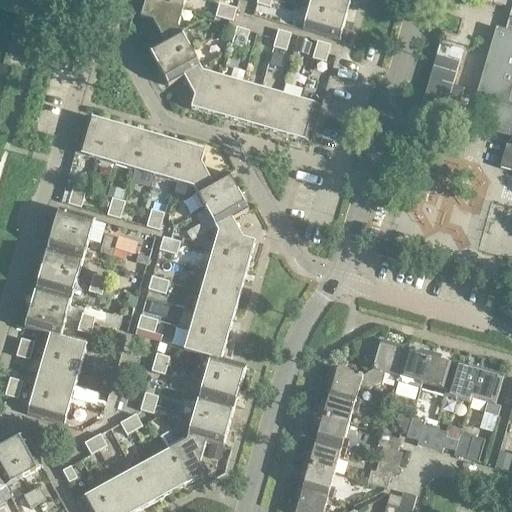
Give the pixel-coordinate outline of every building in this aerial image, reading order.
[(184,10),(148,0),(146,0),(141,19),(153,23),(163,42),(180,32),(178,29),(184,10)] [(186,0),(148,0),(184,10),(186,0)] [(272,1),(269,0),(258,0),(257,6),(270,9),(272,1)] [(351,3),(341,0),(311,0),(308,12),(346,23),(351,3)] [(207,2),(203,14),(215,18),(219,5),(207,2)] [(216,19),(224,21),(228,8),(219,5),(216,19)] [(237,10),(228,8),(224,21),(233,24),(237,10)] [(346,23),(308,12),(302,31),(340,42),(346,23)] [(511,13),(507,32),(496,29),(477,96),(491,101),(483,131),(511,139),(511,147),(504,170),(511,172),(511,13)] [(250,33),(237,30),(234,38),(247,42),(250,33)] [(191,52),(180,32),(163,42),(147,51),(158,69),(191,52)] [(278,32),(276,40),(289,44),(291,36),(278,32)] [(247,42),(234,38),(232,47),(245,51),(247,42)] [(289,44),(276,40),(273,49),(287,53),(289,44)] [(298,42),(295,53),(308,57),(311,46),(298,42)] [(331,47),(318,43),(315,52),(328,56),(331,47)] [(438,48),(415,129),(438,135),(448,101),(460,104),(463,92),(451,89),(461,54),(438,48)] [(201,71),(191,52),(158,69),(168,88),(184,80),(201,71)] [(328,56),(315,52),(313,61),(326,64),(328,56)] [(203,74),(201,71),(184,80),(195,99),(191,111),(211,117),(222,79),(203,74)] [(242,85),(222,79),(211,117),(231,123),(242,85)] [(262,91),(242,85),(231,123),(251,128),(262,91)] [(282,96),(262,91),(251,128),(271,134),(282,96)] [(302,102),(282,96),(271,134),(291,140),(302,102)] [(321,108),(302,102),(291,140),(311,146),(321,108)] [(106,124),(86,118),(75,156),(95,161),(106,124)] [(126,129),(106,124),(95,161),(114,167),(126,129)] [(145,135),(126,129),(114,167),(134,173),(145,135)] [(165,141),(145,135),(134,173),(154,179),(165,141)] [(185,147),(165,141),(154,179),(174,184),(185,147)] [(205,153),(185,147),(174,184),(193,190),(195,193),(212,184),(202,164),(205,153)] [(228,175),(212,184),(195,193),(206,212),(238,194),(228,175)] [(73,189),(71,198),(83,201),(86,193),(73,189)] [(249,212),(238,194),(206,212),(216,231),(233,221),(249,212)] [(83,201),(71,198),(68,206),(81,210),(83,201)] [(112,200),(109,209),(122,213),(125,204),(112,200)] [(122,213),(109,209),(107,218),(120,221),(122,213)] [(95,222),(59,211),(53,231),(89,241),(95,222)] [(151,212),(149,220),(162,224),(164,216),(151,212)] [(162,224),(149,220),(146,229),(160,233),(162,224)] [(244,240),(233,221),(216,231),(218,234),(213,252),(250,264),(256,244),(244,240)] [(89,241),(53,231),(47,251),(83,261),(89,241)] [(105,237),(103,246),(116,250),(118,241),(105,237)] [(171,242),(163,239),(159,253),(168,255),(171,242)] [(180,244),(171,242),(168,255),(176,258),(180,244)] [(398,264),(402,250),(381,244),(377,258),(398,264)] [(116,250),(103,246),(100,255),(113,259),(116,250)] [(83,261),(47,251),(42,271),(78,281),(83,261)] [(250,264),(213,252),(207,272),(244,284),(250,264)] [(78,281),(42,271),(36,290),(72,301),(78,281)] [(244,284),(207,272),(201,292),(238,304),(244,284)] [(94,277),(91,285),(104,289),(107,281),(94,277)] [(160,282),(152,279),(148,292),(157,294),(160,282)] [(169,284),(160,282),(157,294),(165,297),(169,284)] [(104,289),(91,285),(89,294),(101,298),(104,289)] [(72,301),(36,290),(30,310),(66,321),(72,301)] [(238,304),(201,292),(195,313),(233,324),(238,304)] [(66,321),(30,310),(24,330),(49,337),(60,340),(66,321)] [(233,324),(195,313),(189,332),(227,344),(233,324)] [(82,316),(80,324),(93,328),(95,319),(82,316)] [(149,320),(141,318),(137,331),(145,333),(149,320)] [(158,323),(149,320),(145,333),(154,336),(158,323)] [(93,328),(80,324),(77,333),(90,337),(93,328)] [(227,344),(189,332),(183,352),(210,360),(210,359),(221,363),(227,344)] [(49,337),(43,356),(81,367),(87,347),(60,340),(49,337)] [(34,345),(21,341),(19,350),(31,353),(34,345)] [(373,372),(368,375),(375,388),(380,385),(383,375),(397,379),(404,354),(406,354),(407,350),(381,343),(373,372)] [(31,353),(19,350),(16,358),(29,362),(31,353)] [(418,358),(406,354),(404,354),(397,379),(395,384),(421,391),(430,357),(419,354),(418,358)] [(81,367),(43,356),(38,376),(75,387),(81,367)] [(169,360),(156,356),(154,365),(167,368),(169,360)] [(441,360),(430,357),(421,391),(445,398),(454,368),(440,364),(441,360)] [(210,359),(210,360),(205,379),(241,389),(246,369),(221,363),(210,359)] [(167,368),(154,365),(151,373),(164,377),(167,368)] [(467,372),(454,368),(445,398),(470,405),(471,400),(479,371),(468,367),(467,372)] [(326,395),(330,396),(330,395),(355,402),(356,402),(359,389),(369,391),(375,388),(368,375),(363,378),(333,370),(326,395)] [(504,378),(479,371),(471,400),(487,405),(484,415),(498,419),(501,409),(495,407),(504,378)] [(75,387),(38,376),(32,396),(70,407),(75,387)] [(241,389),(205,379),(199,399),(235,409),(241,389)] [(23,384),(10,380),(7,389),(20,392),(23,384)] [(20,392),(7,389),(5,397),(18,401),(20,392)] [(158,399),(145,395),(143,404),(156,407),(158,399)] [(330,395),(330,396),(327,408),(322,407),(319,418),(348,427),(352,413),(357,414),(360,403),(356,402),(355,402),(330,395)] [(70,407),(32,396),(26,417),(64,427),(70,407)] [(235,409),(199,399),(193,418),(229,429),(235,409)] [(156,407),(143,404),(140,412),(153,416),(156,407)] [(143,428),(136,417),(128,421),(135,433),(143,428)] [(229,429),(193,418),(188,438),(206,444),(223,449),(229,429)] [(348,427),(319,418),(316,428),(313,427),(309,442),(346,453),(349,443),(344,441),(348,427)] [(413,419),(410,429),(422,433),(423,430),(425,422),(413,419)] [(135,433),(128,421),(121,425),(127,437),(135,433)] [(422,433),(410,429),(407,439),(419,443),(422,433)] [(435,433),(423,430),(422,433),(419,443),(420,443),(418,450),(429,453),(435,433)] [(447,437),(435,433),(429,453),(441,456),(443,449),(446,440),(447,437)] [(107,448),(100,436),(93,441),(99,453),(107,448)] [(42,469),(24,437),(6,447),(24,479),(42,469)] [(378,449),(382,450),(387,452),(391,439),(381,437),(378,449)] [(463,437),(457,459),(468,462),(475,440),(463,437)] [(206,444),(188,438),(186,443),(169,452),(188,486),(206,476),(200,465),(206,444)] [(401,442),(391,439),(387,452),(397,455),(401,442)] [(458,443),(446,440),(443,449),(455,453),(458,443)] [(99,453),(93,441),(85,445),(91,457),(99,453)] [(346,453),(309,442),(305,456),(308,457),(305,467),(334,475),(338,461),(343,462),(346,453)] [(24,479),(6,447),(0,450),(0,477),(6,489),(24,479)] [(402,456),(397,455),(387,452),(382,450),(379,461),(399,468),(402,456)] [(188,486),(169,452),(151,462),(170,496),(188,486)] [(501,455),(497,469),(507,472),(511,458),(501,455)] [(170,496),(151,462),(133,472),(152,506),(170,496)] [(334,475),(305,467),(301,478),(306,479),(303,492),(302,492),(327,500),(332,502),(335,491),(330,490),(334,475)] [(78,480),(71,468),(63,473),(69,485),(78,480)] [(141,511),(152,506),(133,472),(115,482),(131,511),(141,511)] [(367,485),(377,488),(380,475),(371,472),(367,485)] [(391,478),(380,475),(377,488),(387,491),(391,478)] [(131,511),(115,482),(97,492),(108,511),(131,511)] [(39,489),(32,493),(38,505),(46,501),(39,489)] [(323,511),(327,500),(302,492),(303,492),(298,490),(291,511),(323,511)] [(108,511),(97,492),(79,502),(84,511),(108,511)] [(38,505),(32,493),(24,498),(30,510),(38,505)] [(402,500),(400,510),(398,511),(413,511),(417,499),(404,495),(402,500)] [(390,496),(389,499),(387,506),(400,510),(402,500),(390,496)]
